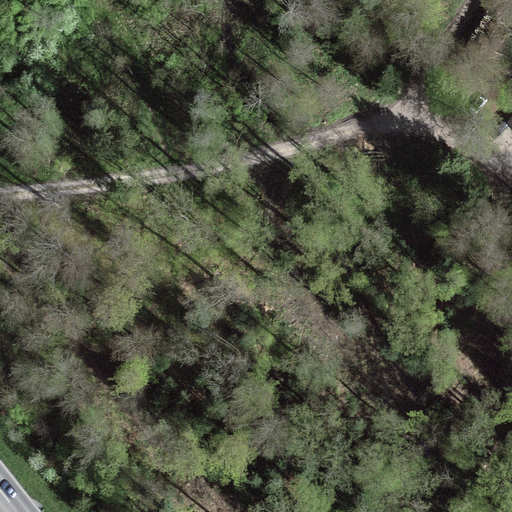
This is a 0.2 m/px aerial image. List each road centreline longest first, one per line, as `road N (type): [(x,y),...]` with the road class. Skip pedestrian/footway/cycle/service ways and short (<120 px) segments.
road 1 (track): [(409,118),(210,174),(0,193)]
road 2 (track): [(467,0),(409,118)]
